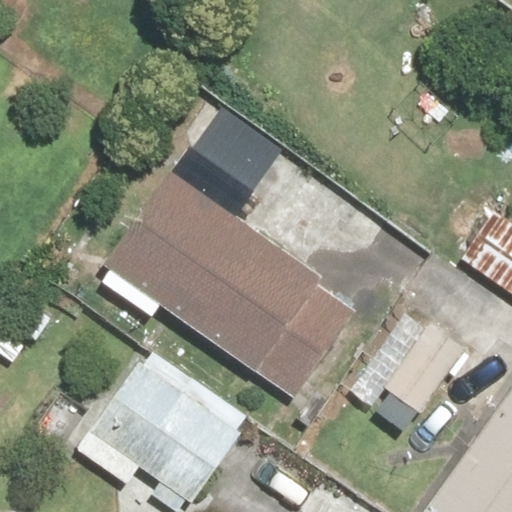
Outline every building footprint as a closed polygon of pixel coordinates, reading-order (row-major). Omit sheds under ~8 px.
[(178,170),(103,273),(157,312),(167,299),(299,395),(365,305),(178,170)] [(511,218),(497,208),(463,256),(511,290),(511,218)] [(470,347),(432,320),(385,387),(424,414),(470,347)] [(142,469),(188,501),(247,418),(149,349),(80,447),(132,483),(142,469)] [(511,511),(511,390),(426,511),(511,511)]
